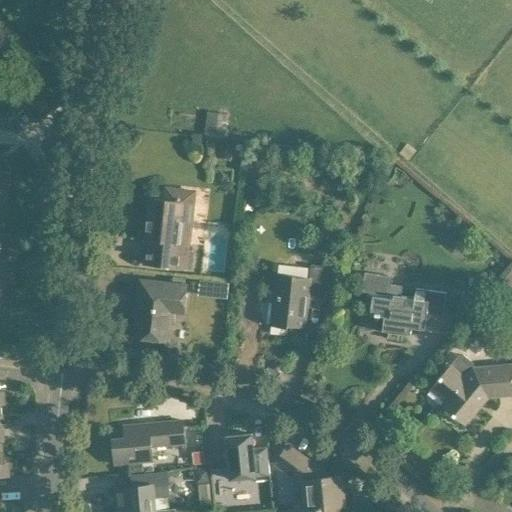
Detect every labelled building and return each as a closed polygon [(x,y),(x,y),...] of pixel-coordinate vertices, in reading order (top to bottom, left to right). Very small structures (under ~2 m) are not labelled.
[(225,138),(228,114),(207,111),(204,135),(225,138)] [(190,252),(197,191),(164,188),(163,199),(148,197),(141,265),(196,270),(196,268),(191,268),(193,253),(190,252)] [(0,299),(8,301),(12,257),(0,255),(0,299)] [(270,324),(306,328),(308,306),(306,306),(307,298),(326,300),(329,266),(311,264),(309,277),(275,274),(272,303),(268,302),(266,323),(270,323),(270,324)] [(414,298),(400,296),(402,286),(391,284),(392,276),(365,273),(362,292),(368,293),(368,294),(365,314),(375,316),(374,330),(388,332),(387,339),(401,341),(402,334),(409,335),(410,328),(425,330),(427,315),(443,318),(446,298),(447,292),(416,288),(414,298)] [(187,285),(159,282),(139,280),(139,281),(136,310),(135,315),(137,315),(135,337),(170,341),(172,321),(173,311),(184,312),(187,285)] [(511,363),(474,367),(474,363),(463,355),(459,355),(451,365),(431,389),(431,390),(445,401),(442,405),(466,425),(489,397),(511,395),(511,363)] [(151,446),(185,443),(183,420),(124,426),(125,438),(112,439),(115,464),(152,460),(151,446)] [(269,468),(267,448),(253,449),(252,434),(246,435),(226,436),(228,456),(231,479),(250,477),(256,476),(256,475),(270,473),(269,468)] [(303,481),(306,508),(306,509),(339,506),(345,506),(341,475),(330,477),(288,446),(275,463),(299,481),(303,481)] [(192,451),(194,464),(206,463),(204,449),(192,451)] [(194,469),(196,482),(209,481),(208,468),(194,469)] [(117,488),(119,511),(141,511),(155,511),(154,498),(169,497),(167,471),(132,475),(133,487),(117,488)]
